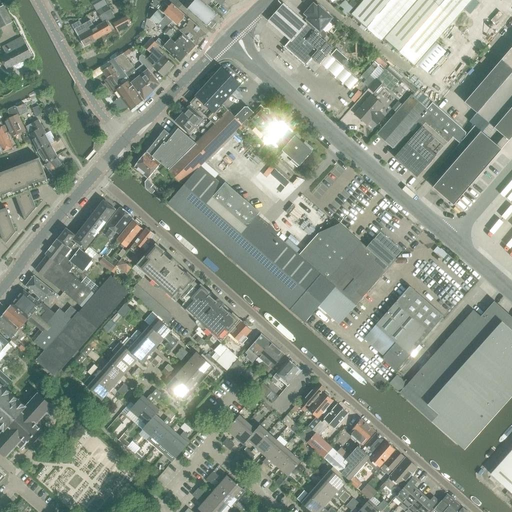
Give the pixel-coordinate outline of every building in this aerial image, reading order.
[(172,3),(171,4),(169,2),(166,0),(154,0),(153,4),(162,12),(164,12),(182,29),(191,20),(172,3)] [(202,0),(193,0),(186,8),(206,26),(207,25),(211,28),(215,24),(212,20),(218,14),(207,4),(202,0)] [(350,4),(349,3),(346,0),(344,0),(340,5),(344,9),(342,11),(345,14),(352,7),(350,4)] [(363,0),(363,2),(352,14),(382,41),(384,39),(414,65),(416,63),(435,42),(454,20),(471,0),(363,0)] [(472,0),(464,9),(466,11),(470,14),(480,2),(477,0),(472,0)] [(12,22),(3,5),(0,7),(0,25),(1,27),(12,22)] [(107,5),(97,10),(100,16),(110,10),(107,5)] [(289,41),(305,24),(283,5),(268,22),(289,41)] [(310,17),(305,24),(289,41),(288,43),(284,47),(285,48),(302,63),(305,65),(306,64),(309,61),(312,58),(319,64),(333,48),(326,42),(324,40),(326,37),(326,32),(332,25),(332,21),(330,19),(330,18),(318,8),(317,9),(314,6),(309,12),(307,14),(310,17)] [(107,22),(115,17),(111,10),(110,10),(100,16),(103,23),(95,28),(90,30),(92,34),(93,36),(96,40),(112,31),(107,22)] [(197,45),(181,30),(175,25),(172,30),(168,26),(172,22),(158,10),(150,19),(169,37),(168,37),(170,39),(171,39),(188,54),(189,55),(197,45)] [(131,24),(126,15),(113,21),(118,31),(131,24)] [(72,25),(84,46),(96,40),(93,36),(92,34),(90,30),(95,28),(91,20),(82,25),(80,21),(72,25)] [(182,29),(181,30),(197,45),(207,35),(191,20),(182,29)] [(23,60),(33,55),(23,36),(6,45),(10,52),(0,57),(7,69),(13,65),(14,67),(16,68),(18,68),(20,68),(22,68),(23,66),(24,64),(24,62),(23,60)] [(158,45),(163,49),(164,47),(180,62),(188,54),(171,39),(170,39),(165,45),(159,38),(155,42),(158,44),(158,45)] [(146,60),(153,67),(163,76),(166,78),(170,74),(168,70),(173,65),(164,56),(163,56),(155,48),(158,45),(158,44),(155,42),(152,39),(142,49),(149,55),(151,53),(152,54),(146,60)] [(435,42),(416,63),(428,73),(447,52),(435,42)] [(511,49),(464,103),(509,141),(511,137),(511,49)] [(349,60),(336,50),(330,57),(342,67),(349,60)] [(135,70),(133,67),(123,53),(114,59),(124,73),(128,79),(144,101),(153,91),(140,75),(136,69),(135,70)] [(142,64),(139,67),(136,69),(140,75),(153,91),(160,84),(149,71),(153,68),(146,60),(142,55),(140,57),(139,61),(142,64)] [(112,65),(102,71),(116,90),(123,85),(120,81),(117,77),(119,76),(112,65)] [(368,88),(376,95),(377,96),(384,89),(388,92),(399,80),(413,93),(411,95),(377,134),(392,147),(393,146),(399,152),(438,108),(389,65),(376,79),(368,88)] [(371,66),(362,76),(366,80),(370,75),(375,70),(371,66)] [(190,102),(189,102),(198,110),(211,121),(215,124),(229,111),(222,105),(223,104),(238,87),(219,70),(206,85),(203,88),(190,102)] [(366,80),(363,83),(368,87),(375,79),(370,75),(366,80)] [(126,77),(120,81),(123,85),(116,90),(122,99),(115,104),(121,111),(127,106),(130,110),(142,101),(126,77)] [(384,106),(372,96),(356,114),(367,124),(371,120),(377,125),(385,116),(379,111),(384,106)] [(11,117),(5,120),(12,136),(26,130),(19,116),(24,114),(23,112),(27,110),(25,104),(24,104),(17,107),(15,106),(9,109),(8,111),(11,117)] [(254,113),(248,119),(264,136),(263,137),(262,139),(262,140),(273,151),(293,132),(284,122),(283,122),(281,121),(280,122),(278,123),(270,114),(270,111),(268,109),(264,109),(262,106),(261,105),(256,110),(254,113)] [(189,106),(181,115),(197,129),(205,119),(189,106)] [(197,143),(168,171),(182,184),(199,167),(200,166),(236,131),(248,119),(254,113),(249,107),(245,107),(235,117),(229,111),(215,124),(210,129),(199,141),(197,143)] [(438,108),(399,152),(394,157),(406,167),(449,118),(438,108)] [(181,115),(175,122),(191,135),(197,129),(181,115)] [(444,146),(461,128),(449,118),(406,167),(417,177),(444,146)] [(35,132),(30,134),(33,140),(32,140),(33,142),(37,150),(46,145),(46,146),(50,144),(50,143),(56,140),(50,131),(46,133),(39,120),(31,125),(35,132)] [(13,147),(2,121),(0,122),(0,144),(3,151),(13,147)] [(211,121),(206,126),(210,129),(215,124),(211,121)] [(165,130),(147,151),(161,163),(166,167),(161,171),(165,175),(168,171),(197,143),(190,138),(178,128),(172,136),(165,130)] [(481,132),(433,189),(453,206),(499,152),(500,152),(501,151),(501,152),(502,151),(481,132)] [(29,135),(23,138),(27,145),(33,142),(32,140),(29,135)] [(314,149),(305,141),(303,143),(295,136),(282,150),(292,159),(291,161),(298,167),(299,165),(300,166),(313,151),(312,151),(314,149)] [(46,145),(37,150),(39,152),(46,164),(57,155),(50,144),(46,146),(46,145)] [(147,151),(135,167),(149,179),(161,163),(147,151)] [(57,155),(46,164),(54,175),(65,166),(57,155)] [(26,163),(0,172),(0,197),(29,186),(29,185),(34,183),(37,182),(38,181),(39,183),(40,182),(46,180),(47,180),(48,179),(47,179),(39,158),(38,158),(32,161),(29,162),(26,163)] [(199,167),(168,203),(305,322),(331,292),(335,287),(356,305),(376,282),(396,259),(396,258),(401,253),(379,234),(376,237),(374,239),(367,247),(340,224),(319,233),(318,233),(319,233),(305,249),(305,248),(299,255),(276,235),(278,233),(257,215),(260,212),(225,182),(222,185),(200,166),(199,167)] [(15,195),(25,220),(25,221),(37,207),(36,207),(29,190),(15,195)] [(86,250),(116,210),(103,200),(76,235),(77,235),(73,240),(86,250)] [(0,210),(0,232),(3,239),(2,240),(7,243),(16,231),(7,207),(0,210)] [(133,218),(120,207),(106,225),(110,229),(105,235),(110,240),(115,233),(118,235),(133,218)] [(141,228),(132,221),(117,241),(126,248),(141,228)] [(155,234),(147,227),(130,249),(136,254),(138,251),(141,247),(142,248),(145,249),(148,245),(148,243),(155,234)] [(71,242),(73,240),(77,235),(76,235),(67,228),(52,246),(54,247),(65,256),(66,255),(70,259),(85,270),(92,261),(81,253),(83,251),(71,242)] [(199,285),(194,281),(196,279),(156,243),(133,268),(132,269),(143,278),(146,274),(176,301),(180,297),(185,301),(181,306),(222,342),(228,334),(229,335),(230,333),(241,321),(241,320),(242,320),(201,283),(199,285)] [(67,263),(70,259),(66,255),(65,256),(54,247),(52,246),(46,254),(47,255),(69,273),(73,268),(67,263)] [(118,254),(121,257),(126,251),(122,248),(118,254)] [(93,257),(99,261),(103,256),(97,252),(93,257)] [(92,291),(69,273),(47,255),(35,269),(60,289),(80,305),(92,291)] [(99,261),(112,270),(116,265),(103,256),(99,261)] [(127,274),(132,269),(133,268),(126,262),(122,259),(116,265),(127,274)] [(50,306),(59,295),(34,275),(26,286),(50,306)] [(129,292),(125,288),(119,283),(111,276),(95,294),(113,310),(129,292)] [(409,286),(375,325),(395,342),(388,350),(381,358),(395,371),(403,362),(443,316),(409,286)] [(335,287),(331,292),(351,310),(356,305),(335,287)] [(45,350),(36,360),(55,376),(97,328),(82,316),(80,318),(76,315),(69,323),(63,317),(60,315),(59,317),(42,303),(41,304),(24,290),(11,305),(30,321),(40,329),(31,338),(45,350)] [(79,313),(78,312),(76,315),(80,318),(82,316),(97,328),(113,310),(95,294),(79,313)] [(511,318),(494,302),(480,317),(472,310),(431,357),(421,368),(408,382),(405,379),(402,382),(395,375),(389,383),(400,393),(464,450),(511,395),(511,318)] [(125,304),(118,312),(124,317),(131,309),(125,304)] [(2,314),(3,315),(26,333),(25,333),(31,338),(40,329),(30,321),(11,305),(2,314)] [(65,314),(64,312),(60,315),(63,317),(69,323),(76,315),(78,312),(71,306),(65,314)] [(145,321),(149,325),(164,338),(172,330),(157,317),(156,317),(152,314),(145,321)] [(15,344),(25,333),(26,333),(3,315),(0,318),(0,328),(11,338),(10,340),(15,344)] [(244,321),(241,321),(230,333),(234,337),(231,340),(235,343),(238,340),(242,344),(248,338),(246,336),(251,330),(248,327),(247,323),(244,321)] [(149,325),(142,333),(157,346),(164,338),(149,325)] [(142,333),(139,331),(136,332),(131,338),(150,355),(157,346),(142,333)] [(0,426),(1,427),(0,427),(0,452),(6,458),(14,448),(17,445),(20,448),(25,452),(28,448),(31,446),(34,448),(35,450),(36,448),(48,436),(40,429),(40,428),(39,427),(45,421),(42,418),(43,417),(52,407),(53,406),(38,392),(26,406),(20,400),(20,399),(19,398),(18,399),(12,393),(13,393),(12,392),(11,392),(6,387),(12,380),(0,369),(0,366),(3,363),(0,360),(7,353),(8,354),(15,347),(0,332),(0,426)] [(261,334),(248,349),(257,356),(270,342),(261,334)] [(138,359),(142,363),(150,355),(131,338),(123,346),(138,359)] [(177,343),(172,339),(169,342),(174,347),(177,343)] [(112,351),(116,354),(131,367),(138,359),(123,346),(119,342),(112,351)] [(165,346),(171,351),(174,347),(169,342),(165,346)] [(268,373),(284,354),(270,342),(257,356),(263,361),(260,365),(268,373)] [(214,350),(220,356),(216,361),(226,370),(237,358),(221,343),(214,350)] [(19,348),(26,354),(28,351),(22,345),(19,348)] [(188,352),(183,348),(179,352),(184,357),(188,352)] [(213,368),(211,365),(196,352),(189,361),(206,376),(213,368)] [(116,354),(109,362),(124,375),(131,367),(116,354)] [(163,360),(158,355),(155,359),(160,363),(163,360)] [(151,362),(156,367),(160,363),(155,359),(151,362)] [(231,366),(230,368),(239,376),(241,374),(247,368),(238,359),(231,366)] [(273,377),(271,380),(275,384),(274,385),(282,393),(302,370),(288,359),(273,377)] [(189,361),(182,369),(199,384),(206,376),(189,361)] [(109,362),(102,370),(117,383),(124,375),(109,362)] [(73,364),(65,372),(70,376),(77,368),(73,364)] [(173,369),(168,364),(165,368),(170,373),(173,369)] [(102,370),(98,367),(91,375),(109,391),(117,383),(102,370)] [(248,368),(242,375),(248,380),(254,373),(248,368)] [(182,369),(175,377),(192,392),(199,384),(182,369)] [(136,371),(132,375),(137,380),(141,376),(136,371)] [(378,373),(374,377),(382,385),(385,381),(378,373)] [(44,375),(38,381),(44,386),(49,380),(44,375)] [(84,384),(102,400),(109,391),(91,375),(84,384)] [(175,394),(176,393),(182,398),(184,400),(192,392),(175,377),(167,385),(175,392),(174,393),(175,394)] [(258,389),(264,394),(270,387),(263,382),(258,389)] [(305,412),(309,407),(311,405),(323,391),(325,389),(319,383),(318,383),(303,401),(306,403),(301,409),(305,412)] [(130,388),(125,384),(121,388),(126,392),(130,388)] [(118,391),(123,396),(126,392),(121,388),(118,391)] [(156,389),(152,395),(156,398),(160,393),(156,389)] [(324,392),(323,391),(311,405),(314,407),(311,411),(316,416),(317,414),(320,416),(322,413),(324,413),(326,410),(326,408),(333,400),(329,396),(328,395),(325,392),(324,392)] [(160,401),(164,396),(160,393),(156,398),(160,401)] [(143,395),(130,410),(138,417),(151,403),(143,395)] [(112,409),(115,405),(110,400),(107,404),(112,409)] [(156,415),(160,410),(151,403),(138,417),(146,425),(156,414),(156,415)] [(333,448),(332,446),(319,435),(330,423),(335,427),(348,413),(338,404),(322,422),(317,417),(299,437),(306,443),(307,442),(325,457),(333,448)] [(168,409),(164,414),(168,417),(172,412),(168,409)] [(172,421),(176,416),(172,412),(168,417),(172,421)] [(147,425),(143,430),(143,429),(151,436),(164,422),(156,415),(156,414),(146,425),(147,425)] [(239,415),(226,430),(235,437),(248,422),(239,415)] [(282,421),(291,429),(296,423),(287,415),(282,421)] [(377,433),(362,419),(350,433),(362,443),(363,442),(367,445),(377,433)] [(151,436),(159,443),(172,429),(164,422),(151,436)] [(243,445),(247,440),(256,430),(248,422),(235,437),(243,445)] [(185,423),(181,428),(185,431),(189,426),(185,423)] [(260,425),(256,430),(247,440),(255,447),(269,432),(260,425)] [(189,435),(193,430),(189,426),(185,431),(189,435)] [(159,443),(165,448),(167,451),(180,436),(172,429),(159,443)] [(186,438),(189,435),(185,431),(167,451),(176,458),(190,442),(186,438)] [(255,447),(257,448),(264,454),(277,439),(269,432),(255,447)] [(126,447),(127,447),(130,443),(125,439),(128,436),(124,433),(119,440),(118,440),(126,447)] [(374,451),(376,448),(384,439),(377,433),(367,445),(374,451)] [(227,438),(222,443),(227,447),(231,442),(227,438)] [(264,454),(272,461),(285,446),(277,439),(264,454)] [(396,449),(395,448),(386,440),(371,457),(367,461),(377,470),(380,466),(380,467),(396,449)] [(230,450),(232,448),(235,445),(231,442),(227,447),(230,450)] [(346,459),(350,455),(335,442),(332,446),(333,448),(346,459)] [(272,461),(280,468),(293,453),(285,446),(272,461)] [(342,473),(350,480),(354,476),(367,461),(371,457),(358,446),(350,455),(346,459),(350,463),(342,473)] [(248,448),(243,453),(247,457),(252,451),(248,448)] [(350,463),(346,459),(333,448),(325,457),(342,473),(350,463)] [(511,449),(491,474),(511,492),(511,449)] [(138,451),(135,455),(140,459),(143,456),(138,451)] [(251,460),(255,455),(252,451),(247,457),(251,460)] [(405,457),(398,451),(382,469),(389,475),(405,457)] [(280,468),(288,476),(301,461),(293,453),(280,468)] [(418,467),(406,457),(384,484),(390,489),(396,482),(401,486),(418,467)] [(264,462),(259,468),(263,471),(268,466),(264,462)] [(267,474),(271,469),(268,466),(263,471),(267,474)] [(346,491),(347,490),(342,486),(346,482),(331,469),(323,477),(343,495),(346,491)] [(219,475),(214,471),(210,475),(216,480),(219,475)] [(148,472),(146,474),(150,489),(153,486),(156,483),(155,481),(156,480),(156,479),(148,472)] [(207,479),(212,483),(216,480),(210,475),(207,479)] [(238,500),(246,491),(228,475),(220,484),(235,497),(238,500)] [(350,481),(355,486),(358,489),(363,483),(354,476),(350,480),(350,481)] [(284,480),(280,477),(276,482),(280,485),(284,481),(284,480)] [(339,499),(339,498),(343,495),(323,477),(316,486),(331,499),(334,495),(339,499)] [(395,496),(402,502),(415,487),(414,486),(417,482),(412,477),(395,496)] [(374,496),(378,491),(369,483),(362,492),(371,500),(374,496)] [(220,484),(213,492),(228,505),(235,497),(220,484)] [(316,486),(309,494),(324,507),(331,499),(316,486)] [(205,492),(200,487),(196,491),(201,496),(205,492)] [(422,493),(415,487),(402,502),(408,508),(422,493)] [(193,495),(198,500),(201,496),(196,491),(193,495)] [(351,495),(349,493),(346,491),(343,495),(348,499),(351,495)] [(213,492),(206,500),(219,511),(221,511),(228,505),(213,492)] [(415,511),(428,499),(422,493),(408,508),(412,511),(415,511)] [(302,502),(312,511),(319,511),(324,507),(309,494),(302,502)] [(433,508),(429,511),(443,511),(455,500),(448,494),(434,509),(433,508)] [(339,498),(345,503),(348,499),(343,495),(339,498)] [(374,496),(371,500),(378,506),(381,503),(374,496)] [(415,511),(427,511),(438,501),(433,496),(430,500),(428,499),(415,511)] [(359,502),(354,498),(350,501),(356,506),(359,502)] [(258,499),(252,506),(257,507),(261,503),(258,499)] [(198,508),(203,511),(202,511),(219,511),(206,500),(198,508)] [(378,506),(382,511),(388,504),(383,500),(381,503),(378,506)] [(455,511),(461,506),(455,500),(443,511),(455,511)] [(22,511),(28,506),(22,501),(13,511),(14,511),(22,511)] [(244,511),(247,509),(238,501),(236,504),(244,511)] [(347,505),(352,510),(356,506),(350,501),(347,505)] [(379,511),(368,501),(360,510),(362,511),(379,511)]
